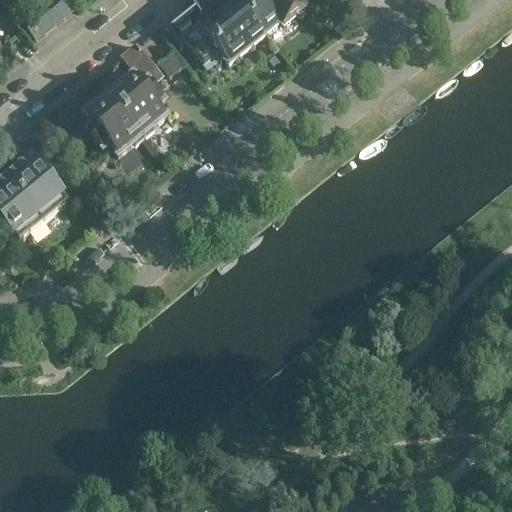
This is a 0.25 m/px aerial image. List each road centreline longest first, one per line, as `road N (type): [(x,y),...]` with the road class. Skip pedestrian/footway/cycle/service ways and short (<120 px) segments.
road 1 (residential): [(0,328),(71,301),(406,33)]
road 2 (residential): [(0,123),(152,0)]
